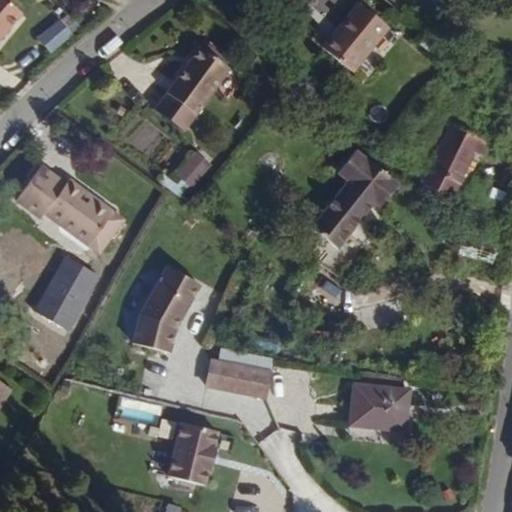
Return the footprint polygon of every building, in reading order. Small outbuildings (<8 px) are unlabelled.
[(0,0),(0,40),(23,13),(5,0),(0,0)] [(353,71),(390,27),(359,2),(322,47),(353,71)] [(198,115),(232,69),(201,48),(167,94),(198,115)] [(322,92),(298,74),(289,85),(312,104),(322,92)] [(454,197),(477,152),(484,156),(490,143),(450,121),(421,181),(454,197)] [(362,216),(375,201),(380,205),(398,182),(356,150),(337,172),(348,181),(313,226),(325,235),(310,253),(340,277),(378,229),(362,216)] [(190,151),(172,175),(190,189),(208,165),(190,151)] [(91,247),(116,211),(72,177),(68,182),(45,164),(18,200),(43,219),(47,214),(91,247)] [(176,329),(202,282),(167,267),(141,314),(133,343),(169,353),(176,329)] [(266,396),(274,356),(214,346),(208,384),(266,396)] [(0,410),(14,390),(0,380),(0,410)] [(405,428),(409,388),(355,383),(351,424),(405,428)] [(212,451),(218,431),(182,421),(168,474),(205,484),(208,468),(211,468),(215,452),(212,451)]
